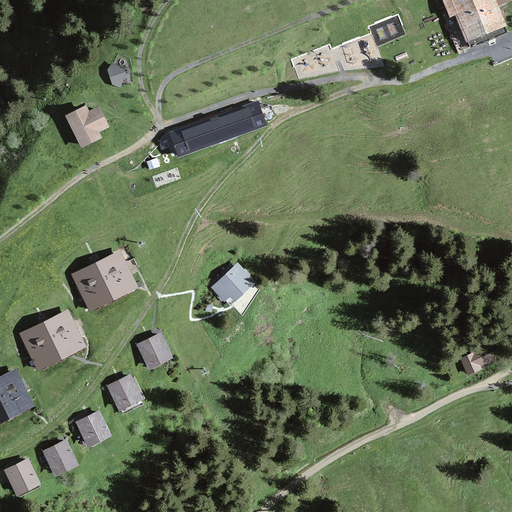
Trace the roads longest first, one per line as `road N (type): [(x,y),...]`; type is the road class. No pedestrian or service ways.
road 1 (track): [(511,36),(404,75),(248,93),(159,125),(0,240)]
road 2 (track): [(370,82),(272,123),(190,211),(141,316),(71,410),(0,459)]
road 3 (track): [(349,0),(167,76),(156,92),(159,125)]
road 4 (track): [(263,511),(355,445),(477,387)]
